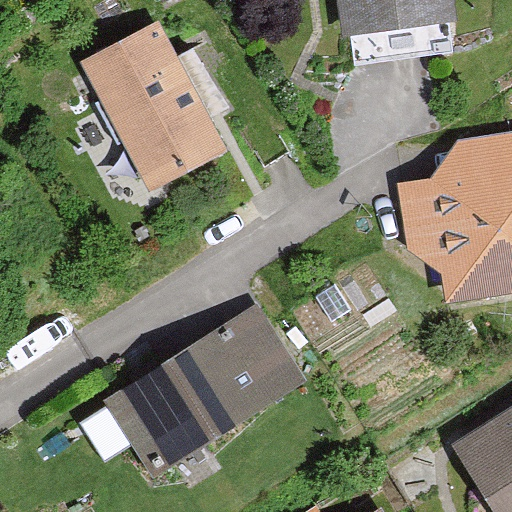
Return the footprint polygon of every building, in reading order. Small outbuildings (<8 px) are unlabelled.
[(339,0),(343,31),(457,15),(454,0),(339,0)] [(163,24),(82,64),(149,185),(225,147),(163,24)] [(511,127),(458,136),(431,168),(396,178),(407,244),(442,267),(445,297),(511,285),(511,127)] [(258,300),(104,395),(151,471),(305,376),(258,300)] [(511,511),(511,411),(458,444),(499,511),(511,511)] [(384,511),(379,503),(364,511),(384,511)]
